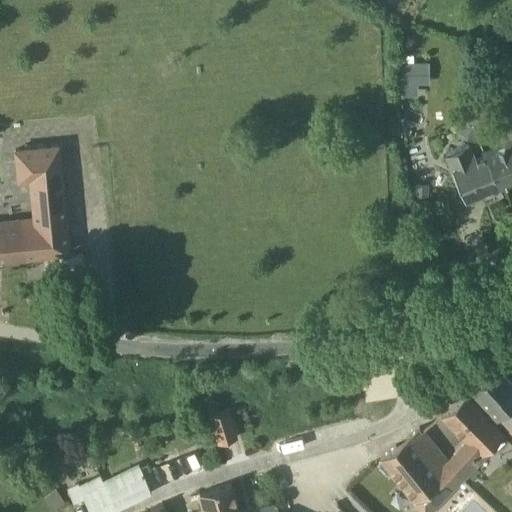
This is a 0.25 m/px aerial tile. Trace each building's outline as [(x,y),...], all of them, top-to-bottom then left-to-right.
[(467,59),(479,63),(482,54),(470,50),(467,59)] [(402,85),(417,84),(429,84),(429,63),(402,64),(402,85)] [(464,120),(463,122),(473,125),(485,128),(489,114),(468,107),(464,120)] [(511,135),(481,148),(498,185),(511,179),(511,135)] [(448,169),(451,168),(464,200),(498,185),(481,148),(473,152),(470,144),(443,156),(448,169)] [(0,258),(25,256),(68,251),(57,145),(15,149),(18,179),(30,178),(35,224),(22,225),(0,227),(0,258)] [(414,183),(414,195),(428,196),(429,184),(414,183)] [(509,407),(497,394),(510,384),(496,367),(471,388),(497,418),(509,407)] [(509,407),(497,418),(511,435),(511,381),(511,382),(510,384),(497,394),(509,407)] [(446,461),(464,479),(486,456),(482,452),(503,432),(464,393),(439,413),(466,440),(446,461)] [(218,443),(234,438),(226,410),(209,413),(218,443)] [(414,502),(424,511),(431,511),(464,479),(446,461),(421,429),(420,429),(418,427),(379,456),(381,459),(378,462),(387,474),(391,471),(414,502)] [(82,439),(72,441),(75,450),(85,447),(82,439)] [(137,463),(101,480),(113,508),(150,491),(137,463)] [(88,511),(103,511),(113,508),(101,480),(99,474),(78,485),(77,482),(66,488),(72,503),(83,498),(88,511)] [(237,511),(230,484),(217,488),(223,511),(237,511)] [(223,511),(217,488),(199,493),(204,511),(223,511)] [(43,498),(52,510),(65,501),(56,489),(48,494),(43,498)] [(165,511),(161,503),(142,511),(165,511)]
